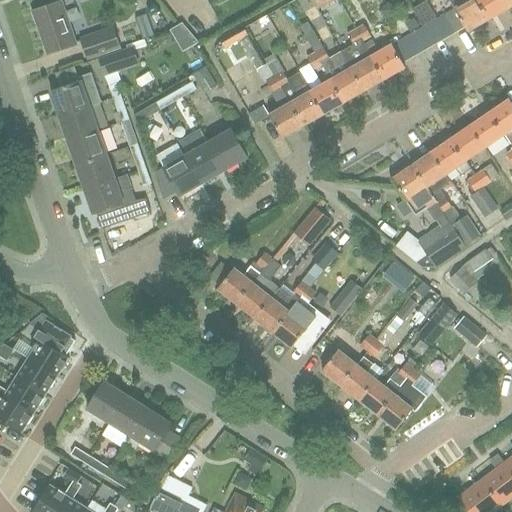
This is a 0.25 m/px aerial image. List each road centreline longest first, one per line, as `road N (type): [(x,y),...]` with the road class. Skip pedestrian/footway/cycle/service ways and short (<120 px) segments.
road 1 (residential): [(139,257),(511,45)]
road 2 (residential): [(381,471),(159,288),(139,257)]
road 3 (residential): [(322,472),(102,330)]
road 4 (residential): [(66,269),(0,63)]
road 5 (residential): [(102,330),(0,495)]
road 6 (residential): [(381,471),(449,426),(470,427),(511,396)]
